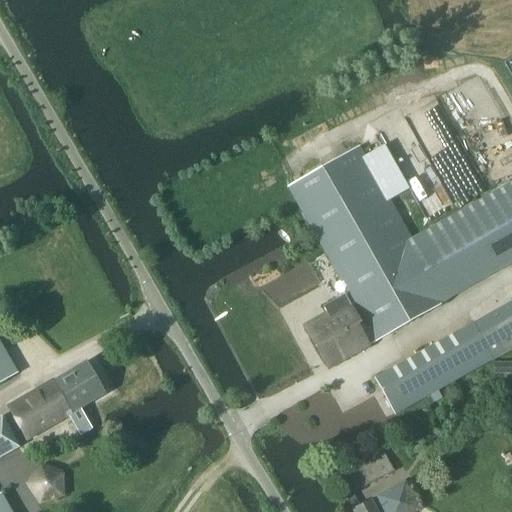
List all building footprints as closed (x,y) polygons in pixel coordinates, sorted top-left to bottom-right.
[(288,187),(289,188),(347,293),(358,312),(376,342),(376,343),(442,305),(441,304),(409,243),(422,236),(422,235),(404,203),(393,208),(359,148),(288,187)] [(511,183),(422,235),(422,236),(409,243),(441,304),(511,263),(511,183)] [(328,314),(305,327),(328,368),(369,345),(376,342),(358,312),(347,293),(323,307),(328,314)] [(511,303),(474,324),(480,334),(493,357),(494,359),(511,348),(511,303)] [(474,324),(375,381),(395,415),(494,359),(493,357),(480,334),(474,324)] [(0,383),(18,373),(14,366),(0,340),(0,383)] [(86,363),(58,379),(77,411),(80,409),(105,395),(86,363)] [(80,409),(77,411),(58,379),(8,407),(26,439),(69,415),(81,435),(93,427),(85,413),(83,414),(80,409)] [(3,417),(0,418),(0,457),(20,446),(3,417)] [(43,466),(32,487),(45,503),(67,496),(68,472),(43,466)] [(412,511),(420,508),(407,484),(383,497),(390,511),(412,511)] [(0,511),(11,511),(1,493),(0,494),(0,511)] [(353,510),(354,511),(377,511),(372,501),(353,510)]
